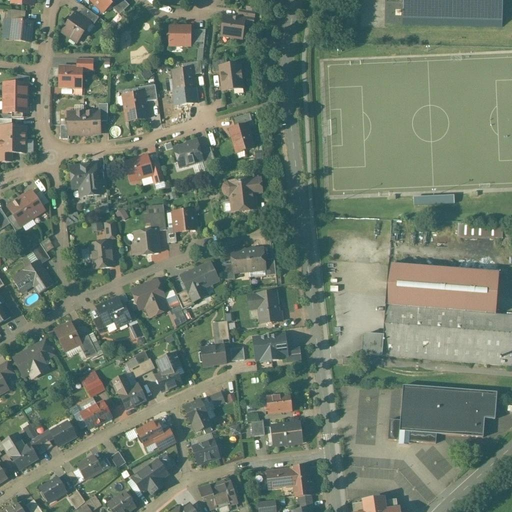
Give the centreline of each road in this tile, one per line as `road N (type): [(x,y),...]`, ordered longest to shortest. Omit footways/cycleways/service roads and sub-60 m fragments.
road 1 (tertiary): [(329,454),(289,116),(294,0)]
road 2 (residential): [(68,303),(193,247),(264,232)]
road 3 (residential): [(0,499),(173,402)]
road 4 (residential): [(47,164),(66,152),(130,146),(206,122)]
road 5 (residential): [(47,164),(68,303)]
road 6 (residential): [(146,511),(186,482),(173,402)]
